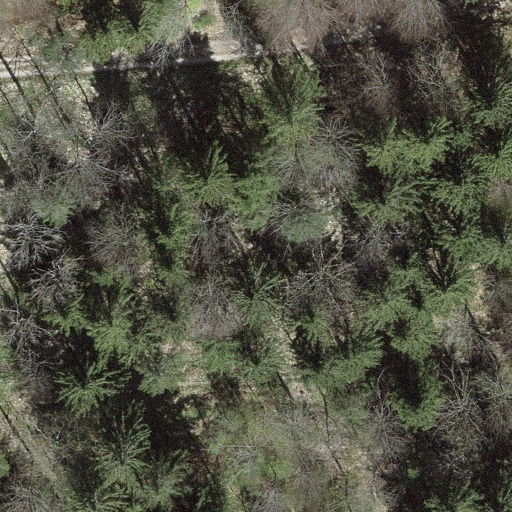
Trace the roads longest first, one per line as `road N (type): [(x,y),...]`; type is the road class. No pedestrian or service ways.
road 1 (track): [(0,375),(236,370),(383,352),(511,324)]
road 2 (track): [(0,76),(50,76),(309,37),(485,0)]
